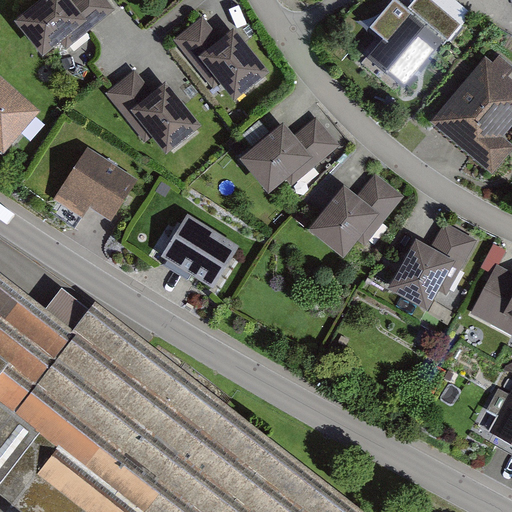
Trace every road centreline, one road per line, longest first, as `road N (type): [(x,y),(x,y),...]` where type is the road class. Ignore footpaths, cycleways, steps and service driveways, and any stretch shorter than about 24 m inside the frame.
road 1 (residential): [(511,511),(245,366),(0,215)]
road 2 (residential): [(266,0),(356,123),(404,164),(511,227)]
